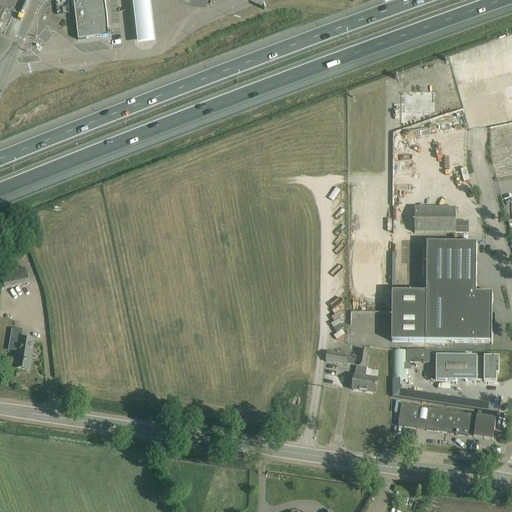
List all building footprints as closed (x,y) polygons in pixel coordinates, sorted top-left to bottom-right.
[(72,0),(77,40),(107,37),(108,38),(108,35),(108,33),(107,31),(103,2),(104,1),(103,0),(72,0)] [(148,0),(131,0),(138,50),(154,49),(148,0)] [(402,172),(439,172),(440,92),(403,91),(402,172)] [(415,233),(455,233),(468,234),(468,223),(456,223),(456,209),(416,208),(415,233)] [(476,294),(477,244),(427,244),(427,294),(392,293),(392,342),(426,343),(491,343),(491,344),(492,344),(492,332),(491,332),(491,323),(495,323),(495,324),(496,324),(496,314),(495,314),(492,314),(492,305),(492,294),(476,294)] [(29,285),(25,267),(1,273),(4,290),(29,285)] [(374,314),(354,315),(355,326),(374,325),(374,314)] [(14,369),(28,371),(33,341),(24,340),(25,332),(12,330),(9,350),(17,352),(14,369)] [(392,350),(392,379),(406,379),(406,371),(411,371),(411,365),(407,365),(407,363),(429,363),(429,351),(407,350),(392,350)] [(375,394),(377,380),(366,378),(370,352),(359,351),(355,376),(353,390),(375,394)] [(328,352),(326,362),(346,365),(348,355),(328,352)] [(484,382),(497,382),(497,374),(499,374),(499,357),(484,357),(484,358),(477,358),(477,357),(436,357),(436,381),(477,382),(477,381),(484,381),(484,382)] [(459,406),(475,406),(475,397),(459,397),(459,406)] [(496,419),(421,408),(401,405),(398,427),(493,441),(496,419)]
